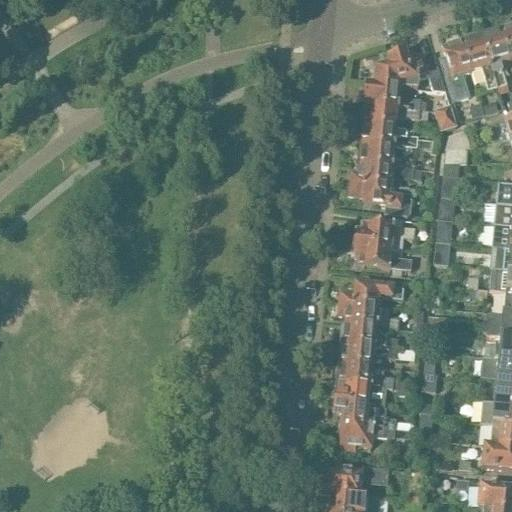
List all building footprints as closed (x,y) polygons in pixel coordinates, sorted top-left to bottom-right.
[(511,27),(498,32),(509,67),(511,65),(511,27)] [(509,67),(498,32),(487,36),(488,39),(481,41),(497,93),(507,90),(500,69),(509,67)] [(497,93),(481,41),(462,47),(472,78),(481,75),(488,96),(497,93)] [(462,81),(472,78),(462,47),(443,53),(459,105),(469,101),(462,81)] [(419,60),(417,55),(388,64),(389,69),(376,73),(375,90),(401,93),(417,95),(419,83),(427,80),(433,96),(445,98),(438,74),(429,76),(423,59),(419,60)] [(366,111),(420,117),(421,108),(421,105),(400,103),(401,93),(375,90),(366,89),(363,110),(366,111)] [(491,110),(481,113),(484,120),(493,117),(491,110)] [(419,125),(420,117),(366,111),(364,130),(397,134),(398,122),(419,125)] [(455,131),(449,112),(446,113),(434,116),(440,136),(455,131)] [(426,117),(420,117),(419,125),(428,126),(429,118),(426,117)] [(417,155),(418,145),(405,144),(406,135),(397,134),(364,130),(362,150),(417,155)] [(444,156),(463,154),(470,153),(465,137),(448,142),(444,156)] [(435,147),(418,145),(417,155),(424,156),(434,157),(435,147)] [(417,155),(362,150),(360,170),(393,172),(394,162),(422,165),(423,156),(417,155)] [(444,156),(443,170),(459,169),(462,169),(463,154),(444,156)] [(458,183),(459,169),(443,170),(442,181),(458,183)] [(393,172),(360,170),(359,178),(352,177),(351,188),(400,193),(401,184),(420,186),(421,175),(415,175),(393,172)] [(459,190),(460,183),(442,182),(441,186),(441,188),(459,190)] [(511,211),(511,188),(498,187),(495,209),(511,211)] [(350,200),(364,202),(363,210),(384,212),(383,219),(410,222),(412,205),(408,204),(409,194),(400,193),(351,188),(350,200)] [(493,231),(511,233),(511,211),(495,209),(493,231)] [(452,227),(453,212),(439,211),(438,225),(452,227)] [(356,235),(355,248),(391,252),(402,253),(403,243),(414,244),(415,233),(402,231),(402,226),(378,224),(378,229),(361,227),(360,235),(356,235)] [(491,252),(509,254),(511,254),(511,233),(493,231),(491,252)] [(451,234),(437,232),(436,247),(450,248),(451,234)] [(390,262),(391,252),(355,248),(353,261),(357,261),(356,269),(410,275),(412,264),(390,262)] [(433,269),(448,271),(449,255),(435,254),(433,269)] [(475,294),(487,295),(487,288),(475,287),(476,285),(467,284),(466,293),(475,294)] [(340,295),(339,307),(379,311),(380,301),(402,304),(403,292),(354,288),(354,297),(340,295)] [(486,306),(487,295),(475,294),(474,305),(486,306)] [(503,318),(511,319),(511,297),(505,297),(503,318)] [(388,312),(379,311),(339,307),(338,319),(345,320),(344,329),(377,332),(387,333),(398,334),(399,323),(387,322),(388,312)] [(485,339),(501,340),(511,341),(511,319),(503,318),(487,317),(485,339)] [(439,324),(428,323),(427,333),(427,335),(438,336),(439,324)] [(377,332),(344,329),(342,348),(396,354),(397,343),(387,342),(387,333),(377,332)] [(425,354),(441,355),(443,337),(427,336),(425,354)] [(498,362),(511,363),(511,341),(501,340),(498,362)] [(407,355),(396,354),(342,348),(340,368),(384,372),(385,363),(406,365),(407,355)] [(511,386),(511,363),(498,362),(496,384),(511,386)] [(423,377),(433,378),(434,367),(424,366),(423,377)] [(384,372),(340,368),(338,387),(386,392),(392,393),(393,383),(383,382),(384,372)] [(433,378),(423,377),(421,394),(435,395),(436,379),(433,378)] [(494,406),(511,408),(511,386),(496,384),(494,406)] [(335,395),(334,407),(375,412),(384,413),(386,392),(338,387),(338,395),(335,395)] [(511,430),(511,408),(494,406),(482,405),(480,428),(492,429),(511,430)] [(342,421),(341,428),(395,434),(396,424),(386,423),(387,413),(384,413),(375,412),(334,407),(332,420),(342,421)] [(421,408),(419,421),(431,422),(432,409),(421,408)] [(399,434),(407,435),(408,428),(399,427),(399,434)] [(399,434),(395,434),(341,428),(338,454),(355,456),(355,451),(371,452),(372,442),(394,444),(394,443),(408,444),(409,435),(407,435),(399,434)] [(426,443),(427,430),(418,429),(417,442),(426,443)] [(511,430),(492,429),(490,449),(484,448),(484,450),(511,452),(511,430)] [(511,452),(484,450),(482,472),(511,475),(511,452)] [(418,468),(427,469),(429,454),(420,454),(418,468)] [(459,467),(458,476),(469,477),(470,468),(459,467)] [(324,498),(365,502),(365,501),(359,500),(360,489),(387,491),(389,474),(360,471),(360,475),(336,473),(335,478),(326,477),(324,498)] [(414,477),(413,490),(423,491),(424,478),(414,477)] [(469,494),(470,483),(459,482),(457,492),(469,494)] [(511,511),(511,492),(480,490),(477,511),(511,511)] [(365,502),(324,498),(323,511),(378,511),(379,504),(365,502)]
